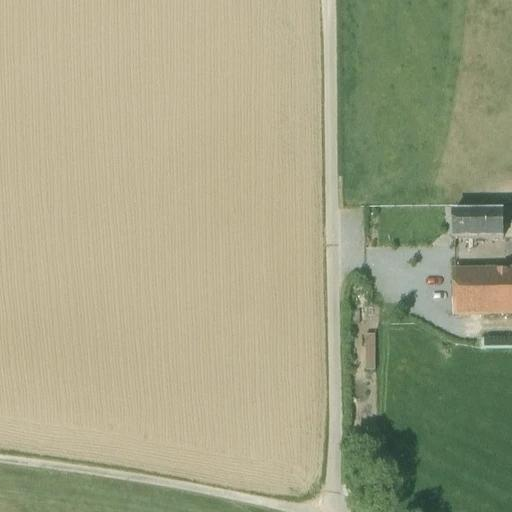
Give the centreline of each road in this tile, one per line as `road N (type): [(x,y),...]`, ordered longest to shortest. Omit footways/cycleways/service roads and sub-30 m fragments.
road 1 (unclassified): [(327,511),(334,419),(329,0)]
road 2 (track): [(314,511),(0,458)]
